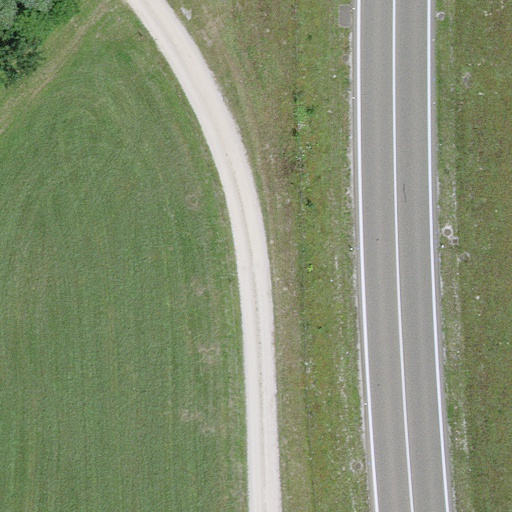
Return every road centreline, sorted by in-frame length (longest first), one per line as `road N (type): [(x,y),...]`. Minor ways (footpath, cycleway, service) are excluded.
road 1 (track): [(239,511),(226,237),(162,0)]
road 2 (primary): [(390,0),(394,454),(402,511)]
